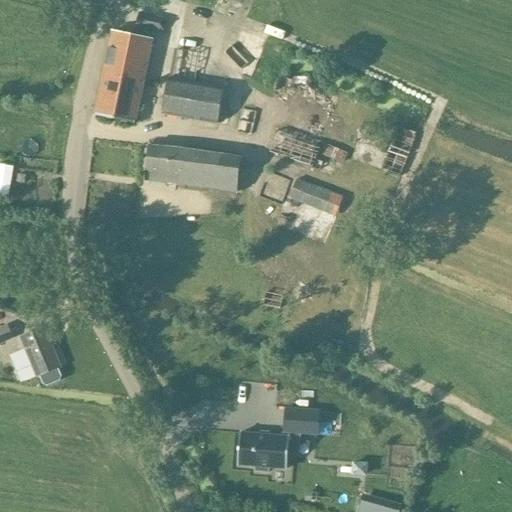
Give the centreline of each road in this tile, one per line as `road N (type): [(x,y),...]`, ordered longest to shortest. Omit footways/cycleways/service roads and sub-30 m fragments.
road 1 (unclassified): [(186,511),(74,259),(74,162),(112,0)]
road 2 (unknown): [(79,137),(224,153),(249,147),(246,102),(196,35),(135,0)]
